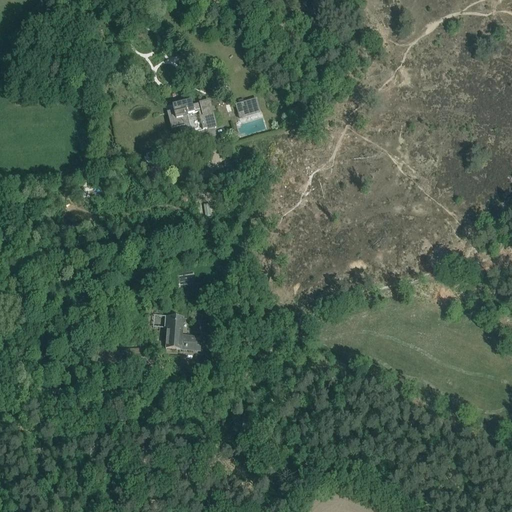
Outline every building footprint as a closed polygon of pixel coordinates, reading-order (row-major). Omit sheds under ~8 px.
[(253,100),(235,105),(240,120),(257,114),(253,100)] [(207,130),(216,128),(209,102),(192,106),(191,101),(188,102),(178,104),(178,105),(172,106),(174,112),(167,114),(172,131),(174,130),(179,129),(180,131),(189,128),(186,116),(198,113),(203,130),(207,129),(207,130)] [(214,291),(204,291),(204,301),(221,301),(221,296),(214,297),(214,291)] [(154,315),(153,327),(164,329),(165,317),(154,315)] [(184,318),(165,317),(164,329),(167,329),(166,349),(181,351),(181,350),(200,352),(202,337),(182,335),(184,318)] [(127,351),(129,365),(143,363),(141,349),(127,351)]
